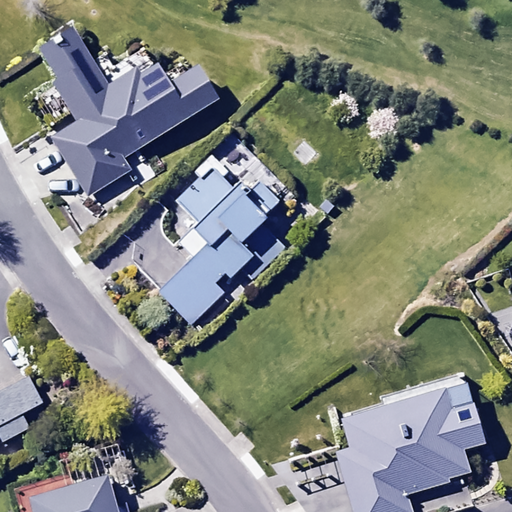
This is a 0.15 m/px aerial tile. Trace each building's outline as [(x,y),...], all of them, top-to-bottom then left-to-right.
[(49,145),(86,205),(132,177),(124,165),(219,106),(196,69),(167,87),(155,67),(137,78),(135,75),(104,94),(69,37),(38,55),(58,88),(54,91),(77,128),(49,145)] [(276,207),(256,187),(245,198),(236,189),(231,193),(218,180),(223,176),(210,162),(193,177),(198,183),(172,205),(195,228),(175,247),(190,264),(155,295),(190,331),(224,297),(215,288),(225,279),(229,284),(239,273),(250,284),(283,252),(273,242),(258,226),(276,207)] [(0,447),(38,428),(30,414),(43,407),(28,379),(0,394),(0,447)] [(346,456),(334,459),(348,511),(408,511),(405,500),(447,488),(446,484),(467,479),(461,457),(482,451),(465,390),(460,391),(458,384),(379,406),(381,414),(338,426),(346,456)] [(117,450),(54,467),(57,481),(12,493),(16,508),(26,506),(27,511),(115,511),(106,479),(124,474),(117,450)]
